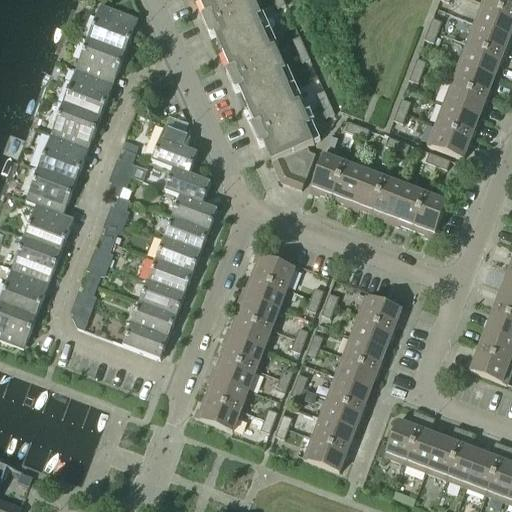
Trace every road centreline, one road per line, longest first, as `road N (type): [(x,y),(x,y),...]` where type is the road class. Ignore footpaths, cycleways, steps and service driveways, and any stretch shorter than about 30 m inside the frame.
road 1 (residential): [(184,388),(60,338),(128,99),(179,64)]
road 2 (residential): [(457,290),(244,211)]
road 3 (residential): [(511,433),(428,400),(457,290)]
road 4 (residential): [(184,388),(244,211)]
road 5 (residential): [(244,211),(179,64)]
road 6 (residential): [(457,290),(507,166)]
road 7 (residential): [(136,511),(184,388)]
